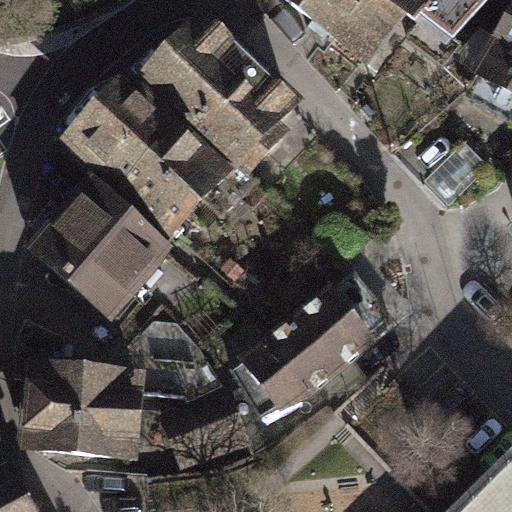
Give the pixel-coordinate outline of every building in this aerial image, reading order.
[(284,0),(366,66),(405,14),(388,0),(284,0)] [(388,0),(405,14),(417,25),(406,41),(440,67),(461,43),(455,37),(487,3),(494,7),(498,0),(388,0)] [(475,77),(465,97),(511,124),(511,0),(509,0),(467,73),(475,77)] [(123,70),(56,141),(166,243),(234,171),(242,179),(288,131),(280,123),(302,99),(201,5),(132,78),(123,70)] [(489,168),(465,142),(424,181),(448,207),(489,168)] [(171,248),(84,173),(20,246),(107,322),(171,248)] [(239,365),(229,373),(236,383),(260,419),(275,410),(277,412),(309,398),(397,326),(354,270),(332,288),(327,283),(235,358),(239,365)] [(180,472),(252,445),(270,435),(260,419),(236,383),(222,389),(191,342),(193,339),(178,323),(154,321),(135,339),(131,369),(143,370),(141,395),(189,400),(190,404),(157,417),(180,472)] [(21,380),(14,450),(134,462),(141,395),(143,370),(131,369),(62,362),(64,341),(25,322),(13,345),(10,379),(21,380)] [(511,511),(511,445),(509,442),(477,473),(437,511),(511,511)] [(43,511),(14,457),(0,463),(0,511),(43,511)]
